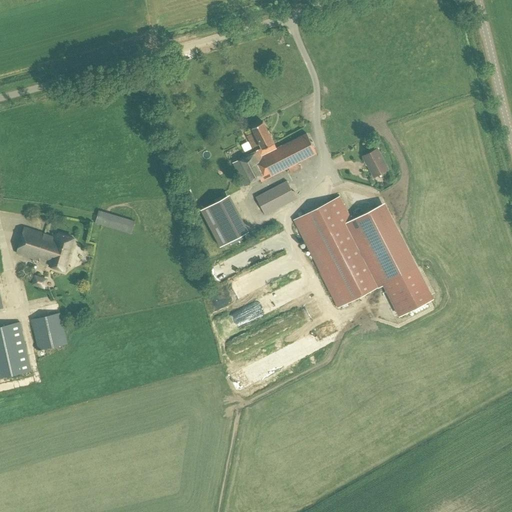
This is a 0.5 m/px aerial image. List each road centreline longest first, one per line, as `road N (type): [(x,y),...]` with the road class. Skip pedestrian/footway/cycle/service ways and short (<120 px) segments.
road 1 (unclassified): [(327,0),(0,97)]
road 2 (tertiary): [(511,142),(475,0)]
